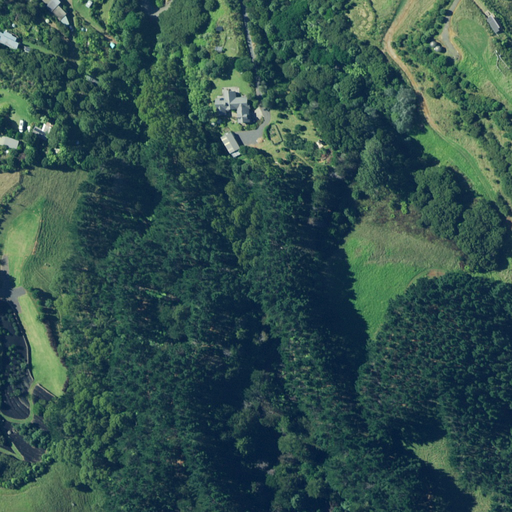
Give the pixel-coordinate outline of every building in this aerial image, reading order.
[(63,3),(60,0),(39,0),(60,21),(68,14),(60,6),(63,3)] [(70,0),(65,0),(68,11),(73,9),(70,0)] [(19,38),(2,29),(0,33),(0,41),(17,50),(21,42),(18,40),(19,38)] [(88,73),(85,80),(99,88),(103,82),(88,73)] [(239,90),(227,90),(227,96),(219,96),(219,115),(228,115),(227,110),(239,110),(239,123),(251,123),(250,98),(239,98),(239,90)] [(51,134),(37,127),(33,134),(48,141),(51,134)] [(239,149),(232,133),(221,138),(231,158),(238,154),(236,150),(239,149)] [(22,142),(2,134),(0,140),(0,143),(19,151),(22,142)]
